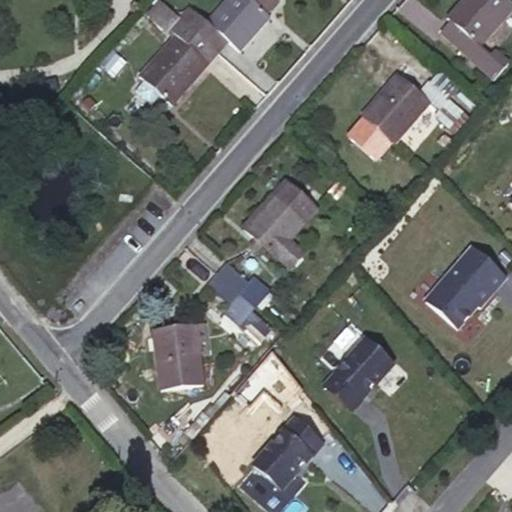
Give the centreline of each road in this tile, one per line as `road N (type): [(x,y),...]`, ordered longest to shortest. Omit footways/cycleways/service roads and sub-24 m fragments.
road 1 (residential): [(47,351),(367,0)]
road 2 (residential): [(47,351),(188,511)]
